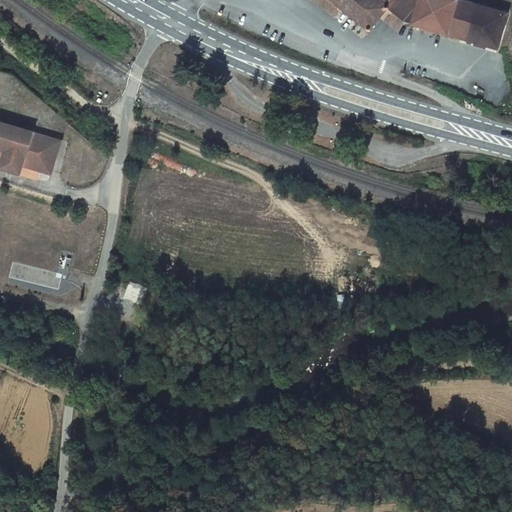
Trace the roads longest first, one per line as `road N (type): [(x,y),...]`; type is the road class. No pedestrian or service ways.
road 1 (unclassified): [(56,511),(131,91),(165,28)]
road 2 (track): [(59,493),(91,498),(156,482),(407,373),(511,363)]
road 3 (primary): [(165,28),(312,93),(511,152)]
road 4 (primary): [(511,134),(302,71),(179,17)]
road 5 (track): [(287,192),(85,103),(0,39)]
